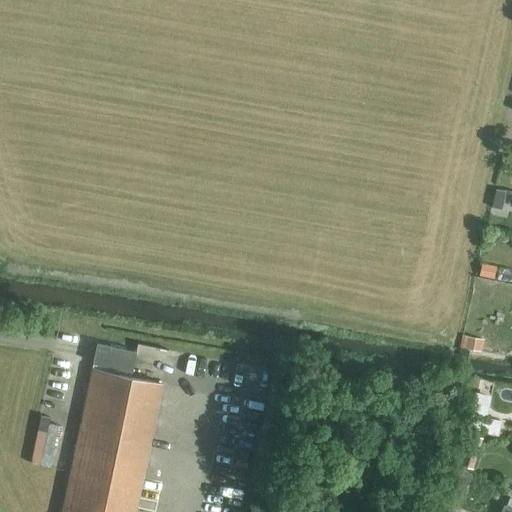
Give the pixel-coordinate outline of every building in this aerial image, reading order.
[(92,362),(131,370),(135,352),(96,343),(92,362)] [(59,511),(133,511),(160,383),(90,369),(59,511)] [(33,449),(53,453),(61,407),(41,404),(33,449)] [(459,464),(471,468),(482,437),(470,432),(459,464)] [(456,484),(465,487),(470,471),(460,468),(456,484)] [(428,511),(444,511),(448,499),(433,495),(428,511)]
